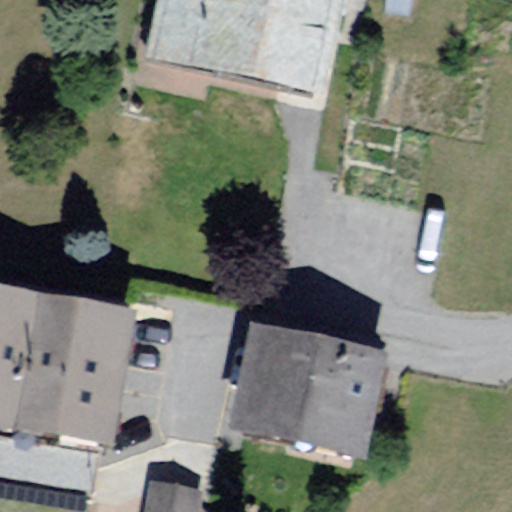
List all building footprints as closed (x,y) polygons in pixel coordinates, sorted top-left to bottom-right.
[(334,0),(163,0),(151,62),(313,97),(334,0)] [(370,59),(363,185),(426,189),(429,130),(492,133),(496,66),(370,59)] [(118,307),(0,288),(0,434),(96,449),(118,307)] [(368,352),(261,329),(237,436),(344,459),(368,352)] [(159,477),(149,511),(201,511),(207,490),(159,477)]
